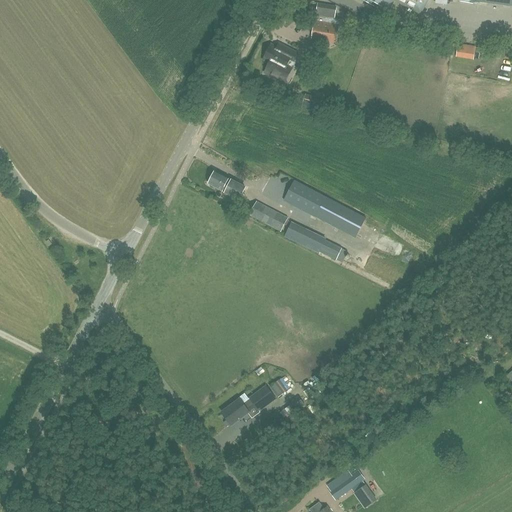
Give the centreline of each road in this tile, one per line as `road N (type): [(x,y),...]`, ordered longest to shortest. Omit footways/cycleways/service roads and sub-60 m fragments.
road 1 (tertiary): [(125,256),(260,0)]
road 2 (unclassified): [(254,511),(123,333),(94,314)]
road 3 (tertiary): [(0,493),(94,314)]
road 4 (unclassified): [(125,256),(50,217),(0,158)]
